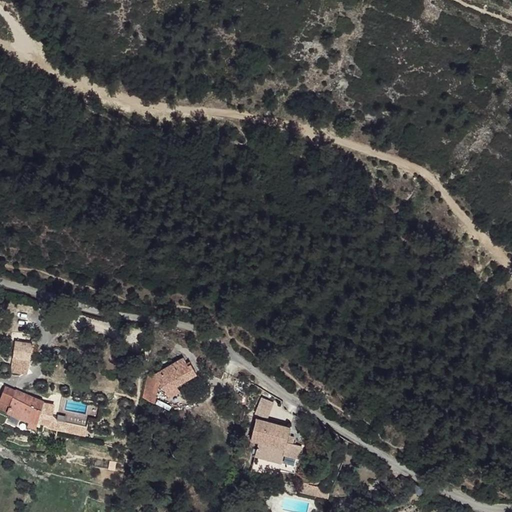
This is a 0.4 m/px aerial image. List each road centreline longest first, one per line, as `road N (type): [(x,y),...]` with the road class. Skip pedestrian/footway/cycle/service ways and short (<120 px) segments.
road 1 (track): [(0,10),(22,49),(92,98),(278,127),(415,175),(511,286)]
road 2 (unclassified): [(0,284),(208,336),(454,501),(511,508)]
